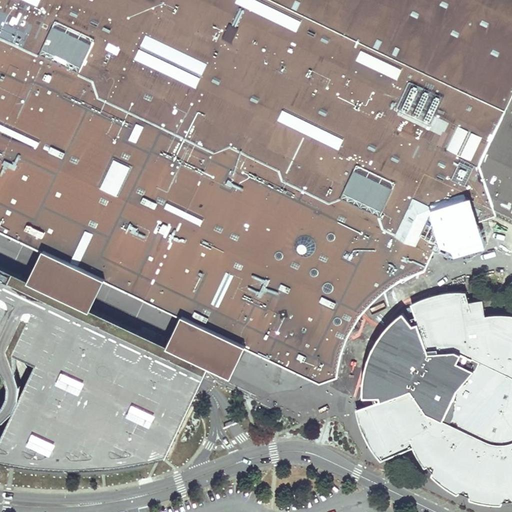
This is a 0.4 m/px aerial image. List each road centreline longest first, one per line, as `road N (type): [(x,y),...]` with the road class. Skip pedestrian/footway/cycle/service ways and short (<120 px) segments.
road 1 (unclassified): [(350,471),(321,452),(289,445),(109,496),(0,495)]
road 2 (unclassified): [(55,511),(136,503),(274,458),(350,471)]
